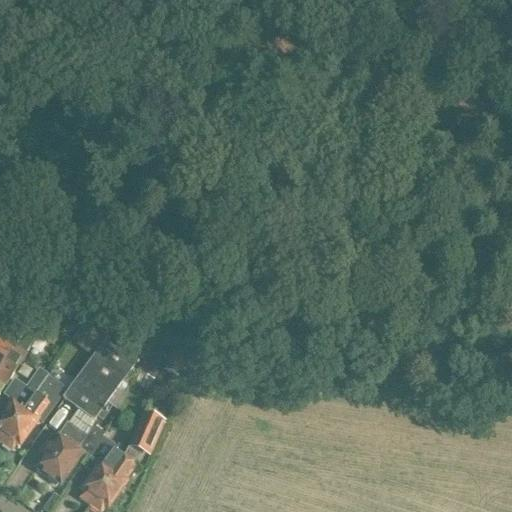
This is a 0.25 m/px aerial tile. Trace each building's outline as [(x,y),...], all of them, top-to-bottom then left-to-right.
[(89,324),(81,335),(100,349),(108,338),(89,324)] [(42,333),(38,341),(45,345),(49,337),(42,333)] [(0,377),(9,382),(26,356),(0,339),(0,377)] [(115,352),(105,344),(63,401),(94,423),(140,360),(120,346),(115,352)] [(178,379),(186,359),(172,353),(163,372),(178,379)] [(155,382),(165,362),(149,354),(139,374),(155,382)] [(0,444),(2,445),(47,377),(40,373),(33,383),(37,386),(31,395),(25,391),(15,404),(12,402),(0,418),(0,444)] [(0,396),(9,382),(0,377),(0,396)] [(47,377),(2,445),(11,452),(15,447),(18,449),(38,422),(43,426),(60,402),(59,401),(66,391),(60,387),(47,377)] [(145,456),(160,422),(144,415),(129,449),(122,459),(126,462),(131,456),(137,460),(142,454),(145,456)] [(86,438),(68,425),(36,470),(61,487),(83,456),(88,459),(82,467),(84,468),(103,440),(105,436),(93,428),(86,438)] [(103,440),(84,468),(93,475),(81,491),(84,493),(80,500),(90,507),(122,459),(115,454),(116,450),(103,440)] [(133,466),(137,460),(131,456),(126,462),(122,459),(90,507),(96,511),(101,511),(104,508),(108,510),(127,484),(124,481),(134,467),(133,466)]
